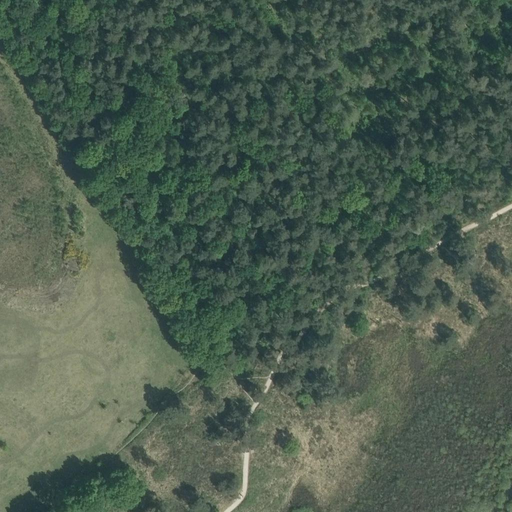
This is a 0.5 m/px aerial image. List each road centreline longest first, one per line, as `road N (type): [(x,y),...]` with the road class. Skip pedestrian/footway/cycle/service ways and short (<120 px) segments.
road 1 (track): [(0,28),(202,372)]
road 2 (track): [(202,372),(44,511)]
